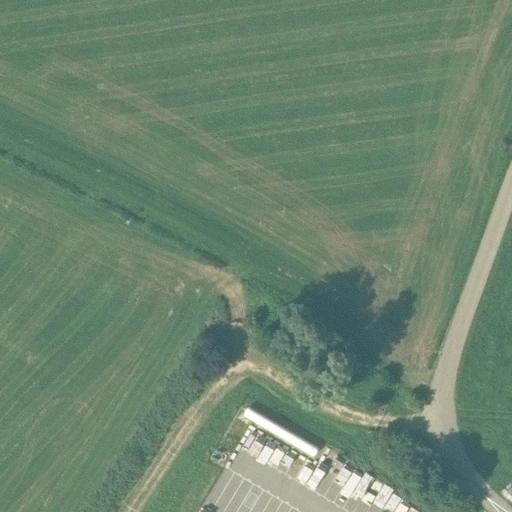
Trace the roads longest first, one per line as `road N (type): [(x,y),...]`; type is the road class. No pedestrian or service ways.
road 1 (unclassified): [(136,511),(218,380),(249,362),(354,420),(407,435),(439,415)]
road 2 (unclassified): [(439,415),(455,342),(511,185)]
